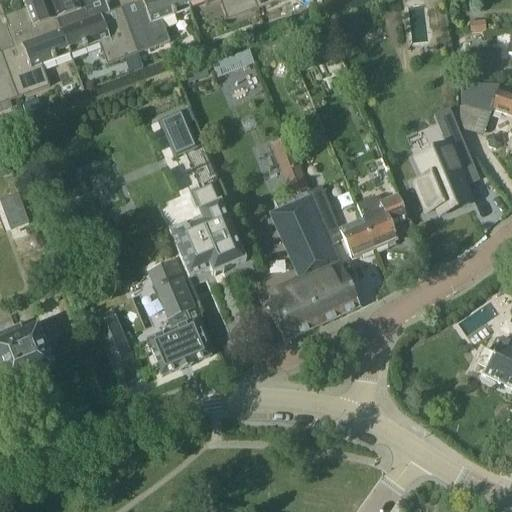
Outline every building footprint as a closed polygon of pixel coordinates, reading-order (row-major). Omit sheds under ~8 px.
[(60,32),(47,0),(20,0),(24,9),(2,17),(8,33),(13,35),(29,30),(33,41),(34,42),(60,32)] [(86,23),(86,22),(82,11),(97,5),(99,0),(47,0),(60,32),(86,23)] [(189,11),(184,0),(144,0),(134,4),(133,8),(138,24),(127,28),(137,55),(168,43),(160,21),(189,11)] [(252,0),(184,0),(189,11),(217,0),(226,22),(256,11),(252,0)] [(252,0),(256,11),(285,0),(252,0)] [(127,28),(115,33),(109,17),(104,15),(86,22),(86,23),(60,32),(68,55),(97,45),(105,66),(137,55),(127,28)] [(469,35),(484,34),(483,22),(468,23),(469,35)] [(68,55),(60,32),(34,42),(33,41),(15,48),(12,53),(18,68),(7,73),(16,99),(48,88),(40,66),(68,55)] [(216,80),(248,68),(243,57),(212,69),(216,80)] [(120,65),(124,75),(137,70),(133,60),(120,65)] [(187,90),(208,83),(203,70),(183,77),(187,90)] [(7,73),(0,74),(0,105),(16,99),(7,73)] [(511,98),(496,94),(498,88),(458,86),(458,131),(481,139),(489,113),(511,120),(511,98)] [(180,114),(156,124),(172,162),(196,151),(180,114)] [(473,172),(455,131),(440,137),(444,148),(414,161),(423,182),(413,186),(425,215),(435,211),(438,219),(470,205),(458,178),(473,172)] [(491,138),(486,143),(487,149),(494,152),(499,147),(497,140),(491,138)] [(309,195),(285,139),(269,146),(293,202),(307,196),(309,201),(331,248),(343,243),(352,263),(374,253),(361,224),(339,233),(320,190),(309,195)] [(191,225),(191,224),(190,225),(167,235),(187,281),(208,272),(210,278),(212,277),(213,279),(222,275),(221,273),(244,264),(210,185),(187,195),(198,222),(191,225)] [(406,220),(397,199),(380,206),(378,201),(372,202),(356,208),(362,223),(361,224),(374,253),(396,243),(389,227),(406,220)] [(331,248),(309,201),(270,218),(298,282),(319,330),(360,312),(331,248)] [(170,333),(144,344),(160,380),(177,372),(178,373),(191,367),(190,367),(208,359),(193,323),(189,325),(185,314),(191,312),(190,310),(177,279),(152,290),(166,322),(170,333)] [(319,330),(298,282),(285,288),(288,295),(265,308),(284,346),(292,342),(319,330)] [(0,372),(6,387),(52,368),(43,346),(50,343),(44,327),(36,330),(36,329),(22,335),(19,328),(0,336),(0,372)] [(117,333),(98,341),(110,369),(129,361),(117,333)] [(511,341),(509,347),(499,342),(492,358),(483,353),(476,367),(485,371),(482,379),(511,393),(511,341)]
